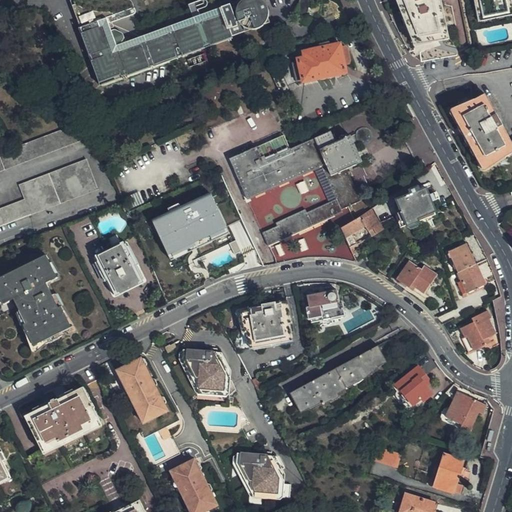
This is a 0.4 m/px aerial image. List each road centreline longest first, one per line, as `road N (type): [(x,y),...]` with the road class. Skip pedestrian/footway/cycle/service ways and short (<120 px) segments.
road 1 (residential): [(80,361),(232,286),(333,271),(413,315),(460,371),(511,388)]
road 2 (unknown): [(264,278),(237,187),(226,175),(202,170),(134,182)]
road 3 (tertiary): [(480,213),(408,83)]
road 4 (residential): [(0,181),(87,150),(105,196)]
road 5 (unknown): [(413,315),(293,386)]
road 6 (unknown): [(140,330),(201,440)]
